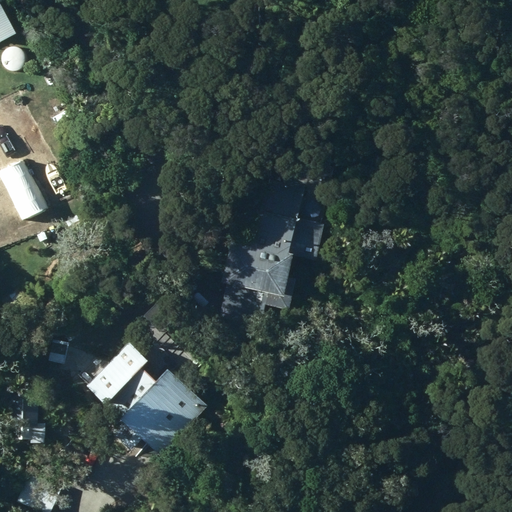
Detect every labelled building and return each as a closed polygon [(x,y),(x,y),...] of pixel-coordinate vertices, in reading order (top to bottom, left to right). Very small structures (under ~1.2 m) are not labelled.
[(14,80),(17,81),(19,81),(20,81),(23,80),(26,79),(28,78),(30,76),(32,74),(34,71),(35,69),(35,66),(35,63),(35,60),(34,57),(33,55),(31,53),(29,51),(26,49),(23,48),(20,48),(18,48),(15,48),(12,49),(9,50),(7,52),(5,54),(4,57),(3,60),(2,62),(2,65),(3,68),(4,71),(5,73),(7,76),(9,78),(11,79),(14,80)] [(54,120),(37,84),(19,92),(38,133),(56,124),(54,120)] [(56,124),(70,155),(89,146),(73,111),(54,120),(56,124)] [(319,267),(329,223),(301,218),(307,187),(271,179),(264,209),(260,209),(254,240),(235,235),(225,283),(228,283),(224,299),(264,308),(265,305),(294,311),(304,264),(319,267)] [(157,198),(132,210),(150,250),(176,238),(157,198)] [(146,439),(164,456),(211,405),(159,357),(153,362),(131,341),(88,387),(125,422),(115,433),(135,452),(146,439)]
